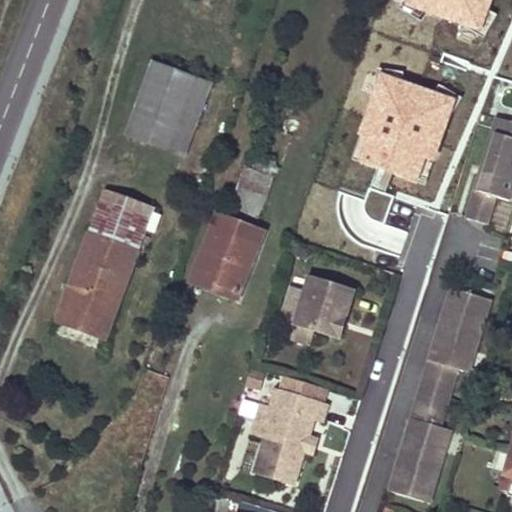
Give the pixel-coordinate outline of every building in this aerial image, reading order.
[(405,0),(377,0),(377,1),(402,10),(405,0)] [(153,62),(126,136),(171,152),(198,79),(153,62)] [(211,84),(198,79),(171,152),(185,157),(211,84)] [(511,85),(510,85),(502,102),(511,106),(511,85)] [(418,105),(377,90),(363,132),(373,136),(365,158),(361,171),(398,185),(411,148),(404,145),(407,138),(418,105)] [(511,123),(497,118),(492,135),(497,136),(484,176),(479,175),(466,219),(487,225),(495,197),(509,201),(511,192),(511,123)] [(363,132),(355,154),(365,158),(373,136),(363,132)] [(479,175),(484,176),(497,136),(492,135),(479,175)] [(411,148),(414,140),(407,138),(404,145),(411,148)] [(275,168),(260,164),(255,178),(243,174),(232,206),(258,220),(266,202),(275,168)] [(106,191),(58,321),(105,338),(146,228),(155,231),(160,216),(151,213),(153,208),(106,191)] [(217,216),(191,282),(236,299),(263,233),(217,216)] [(289,254),(306,259),(309,250),(293,244),(289,254)] [(352,293),(309,280),(295,325),(314,331),(328,335),(333,317),(344,320),(352,293)] [(486,300),(451,289),(446,306),(451,307),(439,346),(435,344),(425,376),(453,385),(458,370),(464,372),(471,350),(476,351),(484,323),(480,322),(486,300)] [(480,322),(484,323),(491,302),(486,300),(480,322)] [(435,344),(439,346),(451,307),(446,306),(435,344)] [(338,338),(344,320),(333,317),(328,335),(338,338)] [(314,331),(295,325),(291,339),(310,345),(314,331)] [(464,372),(469,373),(476,351),(471,350),(464,372)] [(247,383),(259,387),(263,373),(251,369),(247,383)] [(417,402),(445,411),(453,385),(425,376),(417,402)] [(260,405),(251,435),(264,439),(254,473),(294,485),(303,455),(307,441),(313,422),(321,424),(326,408),(275,392),(270,408),(260,405)] [(394,475),(389,491),(429,504),(444,453),(440,452),(446,430),(440,428),(445,411),(417,402),(407,434),(412,436),(399,477),(394,475)] [(440,452),(444,453),(451,432),(446,430),(440,452)] [(394,475),(399,477),(412,436),(407,434),(394,475)] [(315,443),(307,441),(303,455),(311,458),(315,443)]
